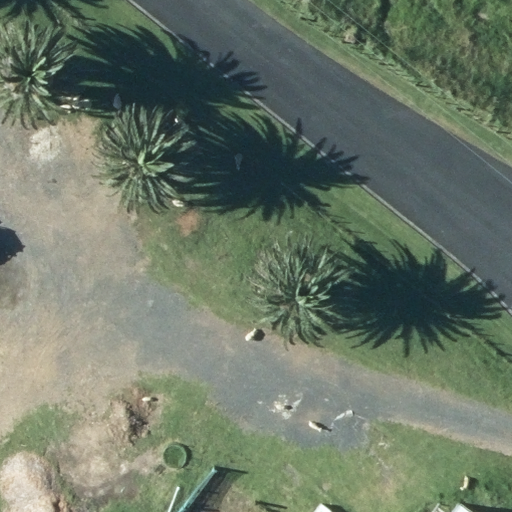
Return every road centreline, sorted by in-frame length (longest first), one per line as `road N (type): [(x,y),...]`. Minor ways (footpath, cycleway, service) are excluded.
road 1 (track): [(0,424),(113,345),(511,419)]
road 2 (unclassified): [(511,235),(175,0)]
